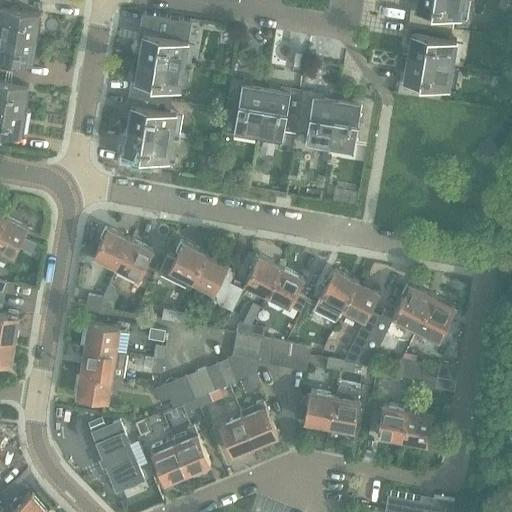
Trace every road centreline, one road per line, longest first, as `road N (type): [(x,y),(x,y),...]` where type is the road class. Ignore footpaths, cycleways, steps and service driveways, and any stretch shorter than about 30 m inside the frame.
road 1 (residential): [(173,511),(298,462),(443,475),(472,372),(486,272),(104,189),(64,193)]
road 2 (residential): [(35,399),(64,193)]
road 3 (residential): [(64,193),(103,0)]
road 4 (residential): [(90,511),(39,448),(35,399)]
